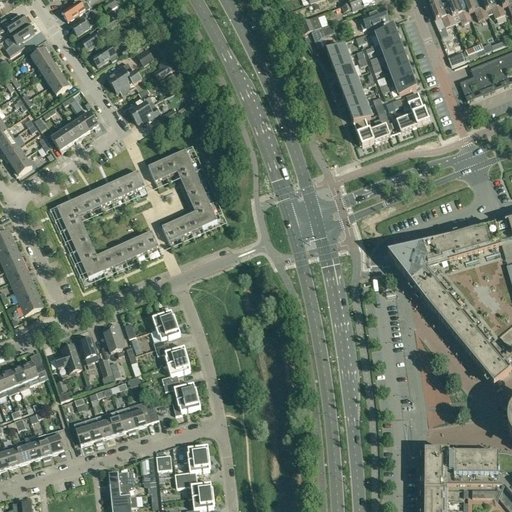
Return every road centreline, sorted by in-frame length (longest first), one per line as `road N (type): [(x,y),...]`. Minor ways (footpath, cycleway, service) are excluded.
road 1 (residential): [(398,511),(396,420),(374,261),(389,243),(489,206),(474,168)]
road 2 (residential): [(14,204),(121,134),(32,0)]
road 3 (primary): [(358,511),(350,394),(320,229)]
road 4 (primary): [(295,237),(330,406),(337,511)]
road 5 (primary): [(195,0),(267,141),(291,220)]
road 6 (residential): [(0,493),(222,425)]
road 7 (primary): [(314,212),(262,66),(227,0)]
road 8 (residential): [(470,155),(314,212)]
road 9 (residential): [(320,229),(474,168)]
road 10 (residential): [(470,155),(412,0)]
road 11 (residential): [(222,425),(178,281)]
road 12 (residential): [(65,326),(14,204)]
road 13 (residential): [(65,326),(178,281)]
